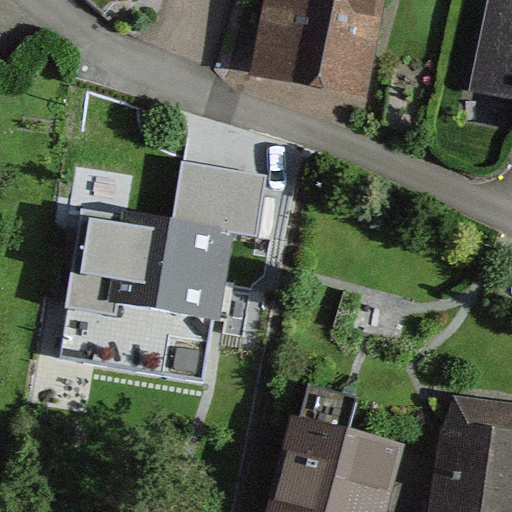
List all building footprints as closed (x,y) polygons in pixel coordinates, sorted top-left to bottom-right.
[(386,0),(268,0),(251,85),(365,108),(386,0)] [(511,8),(491,4),(472,102),(511,108),(511,8)] [(273,183),(182,168),(171,222),(170,232),(242,244),(261,247),(273,183)] [(171,222),(83,205),(59,335),(66,337),(61,363),(201,389),(210,341),(224,343),(242,244),(170,232),(171,222)] [(299,416),(291,414),(264,511),(384,511),(402,445),(347,431),(356,396),(308,383),(299,416)] [(511,511),(511,401),(451,386),(437,442),(428,510),(420,509),(419,511),(511,511)]
